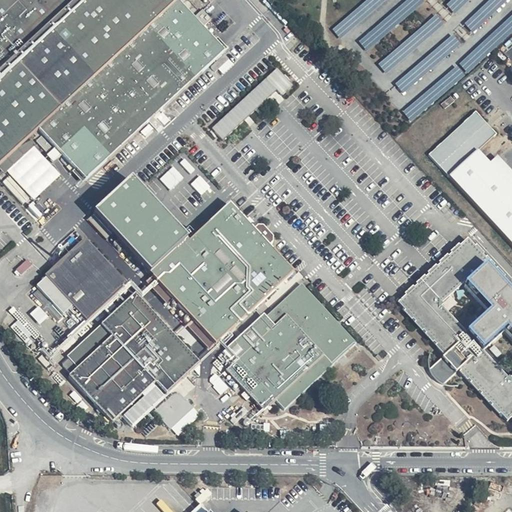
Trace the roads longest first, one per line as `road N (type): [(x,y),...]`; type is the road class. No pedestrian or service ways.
road 1 (unclassified): [(0,369),(50,428),(117,459),(347,465)]
road 2 (unknown): [(508,0),(421,78),(372,57),(363,32),(386,0)]
road 3 (unclassified): [(511,462),(347,465)]
